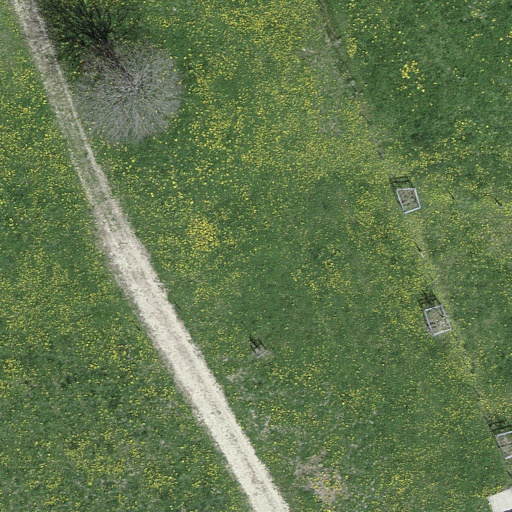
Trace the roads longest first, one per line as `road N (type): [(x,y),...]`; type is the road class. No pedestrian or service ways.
road 1 (track): [(271,511),(114,226),(19,0)]
road 2 (motorway): [(511,382),(53,511)]
